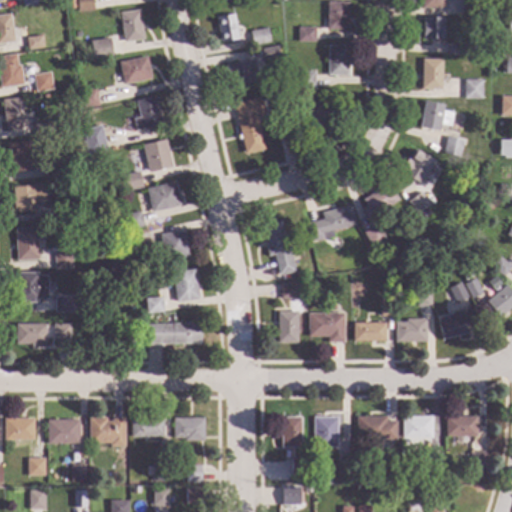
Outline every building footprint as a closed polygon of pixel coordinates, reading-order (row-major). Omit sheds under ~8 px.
[(73,0),(74,7),(67,8),(66,0),(73,0)] [(91,0),(92,10),(76,11),(75,0),(91,0)] [(443,0),(443,8),(421,7),(421,0),(443,0)] [(478,0),(478,15),(460,14),(460,0),(478,0)] [(346,30),(325,29),(326,1),(327,1),(346,2),(346,30)] [(142,39),(122,42),(118,13),(138,10),(142,39)] [(13,42),(0,43),(0,14),(9,14),(13,42)] [(237,40),(219,43),(214,17),(232,14),(237,40)] [(442,39),(421,39),(421,17),(442,17),(442,39)] [(269,42),(251,46),(248,31),(266,27),(269,42)] [(314,43),(297,42),(297,27),(314,27),(314,43)] [(42,47),(26,50),(24,37),(40,35),(42,47)] [(111,56),(95,58),(93,45),(110,43),(111,56)] [(464,44),(463,55),(447,54),(448,43),(464,44)] [(278,57),(262,60),(260,48),(276,45),(278,57)] [(346,75),(326,75),(327,45),(347,46),(346,75)] [(15,65),(18,65),(21,84),(0,87),(0,56),(14,54),(15,65)] [(150,79),(121,85),(117,62),(145,56),(150,79)] [(511,58),(511,73),(503,73),(504,58),(511,58)] [(440,59),(440,89),(420,89),(421,59),(440,59)] [(256,81),(229,86),(228,79),(226,79),(224,65),(252,60),(256,81)] [(313,71),(313,88),(296,87),(297,71),(313,71)] [(50,90),(34,92),(32,75),(48,73),(50,90)] [(480,98),(463,98),(463,80),(480,80),(480,98)] [(97,105),(80,108),(77,90),(93,88),(97,105)] [(161,124),(134,130),(131,119),(138,117),(134,101),(154,96),(161,124)] [(511,115),(498,115),(499,96),(511,96),(511,115)] [(23,127),(3,129),(0,99),(20,97),(23,127)] [(263,114),(254,116),(262,149),(243,154),(231,103),(259,97),(263,114)] [(333,112),(313,137),(304,129),(292,131),(294,139),(280,142),(276,124),(299,119),(309,107),(310,109),(318,99),(333,112)] [(442,104),(441,110),(462,114),(459,128),(439,124),(438,130),(418,127),(422,101),(442,104)] [(49,133),(32,134),(32,124),(48,122),(49,133)] [(105,149),(86,154),(81,129),(100,125),(105,149)] [(462,140),(458,157),(440,152),(445,136),(462,140)] [(32,169),(9,172),(5,142),(28,139),(32,169)] [(170,166),(147,172),(140,145),(164,140),(170,166)] [(511,140),(511,156),(511,158),(503,158),(503,156),(497,156),(497,140),(511,140)] [(433,162),(419,184),(414,181),(411,186),(404,181),(407,177),(399,172),(408,156),(410,157),(414,150),(433,162)] [(80,172),(64,175),(61,156),(77,154),(80,172)] [(141,187),(125,190),(122,175),(138,172),(141,187)] [(178,205),(150,212),(144,189),(173,182),(178,205)] [(44,201),(33,202),(34,211),(12,212),(11,187),(29,186),(29,184),(43,183),(44,201)] [(397,200),(365,220),(359,210),(366,205),(361,199),(386,183),(397,200)] [(511,200),(497,200),(497,184),(511,184),(511,200)] [(429,204),(416,214),(406,201),(420,191),(429,204)] [(84,222),(67,223),(66,202),(83,201),(84,222)] [(353,225),(330,230),(331,236),(309,241),(305,223),(322,220),(320,212),(349,206),(353,225)] [(141,227),(124,230),(121,214),(138,211),(141,227)] [(281,232),(285,231),(294,272),(276,275),(272,255),(266,256),(259,225),(278,221),(281,232)] [(385,240),(371,248),(362,233),(376,224),(385,240)] [(37,259),(15,260),(13,228),(35,227),(37,259)] [(182,231),(187,256),(162,260),(158,234),(182,231)] [(121,266),(102,268),(99,243),(118,241),(121,266)] [(70,269),(53,269),(52,251),(69,251),(70,269)] [(510,267),(501,277),(488,266),(497,256),(510,267)] [(197,299),(174,301),(171,271),(193,269),(197,299)] [(470,276),(463,280),(460,274),(467,270),(470,276)] [(35,273),(35,275),(47,276),(46,298),(36,298),(36,303),(15,302),(16,272),(35,273)] [(480,293),(469,298),(462,284),(473,278),(480,293)] [(465,297),(454,303),(446,288),(458,282),(465,297)] [(295,299),(278,298),(279,284),(296,284),(295,299)] [(511,295),(511,305),(498,317),(484,301),(503,285),(511,295)] [(429,305),(415,306),(414,289),(429,289),(429,305)] [(70,312),(54,311),(54,296),(71,296),(70,312)] [(160,312),(144,312),(145,297),(160,297),(160,312)] [(390,316),(378,316),(378,299),(390,299),(390,316)] [(461,312),(461,313),(465,333),(439,339),(434,317),(450,314),(450,312),(461,310),(461,312)] [(296,344),(275,344),(275,312),(296,312),(296,344)] [(342,342),(325,343),(325,336),(306,336),(306,314),(341,313),(342,342)] [(424,342),(392,342),(392,322),(403,322),(403,319),(424,319),(424,342)] [(383,341),(351,341),(351,322),(383,323),(383,341)] [(199,343),(143,344),(143,324),(198,323),(199,343)] [(44,345),(14,344),(14,324),(44,324),(44,345)] [(68,340),(52,340),(52,324),(68,324),(68,340)] [(384,421),(394,421),(395,440),(355,441),(354,417),(384,416),(384,421)] [(430,438),(400,438),(400,416),(430,416),(430,438)] [(474,436),(443,436),(443,416),(475,416),(474,436)] [(299,447),(279,447),(279,417),(299,417),(299,447)] [(335,447),(311,447),(311,417),(335,417),(335,447)] [(123,446),(108,446),(108,443),(87,443),(87,418),(104,418),(104,421),(110,421),(110,418),(122,418),(123,446)] [(161,437),(129,437),(129,418),(161,418),(161,437)] [(202,441),(182,441),(182,438),(171,438),(171,418),(202,418),(202,441)] [(32,440),(2,440),(2,419),(32,419),(32,440)] [(77,443),(45,444),(45,420),(77,419),(77,443)] [(485,468),(468,468),(468,452),(470,452),(485,452),(485,468)] [(440,470),(424,470),(424,453),(440,453),(440,470)] [(305,475),(289,475),(290,457),(305,457),(305,475)] [(43,476),(25,476),(25,459),(43,459),(43,476)] [(350,478),(336,478),(337,460),(348,460),(350,460),(350,478)] [(83,481),(68,482),(68,464),(83,464),(83,481)] [(167,482),(151,482),(151,464),(167,464),(167,482)] [(199,482),(184,482),(184,465),(199,465),(199,482)] [(422,481),(413,481),(413,472),(422,473),(422,481)] [(298,505),(281,505),(280,487),(297,487),(298,505)] [(200,503),(184,504),(184,488),(199,488),(200,503)] [(166,489),(165,507),(150,506),(151,489),(166,489)] [(42,508),(26,508),(27,490),(42,490),(42,508)] [(84,508),(71,507),(72,490),(84,490),(84,508)] [(125,511),(107,511),(108,500),(125,501),(125,511)]
